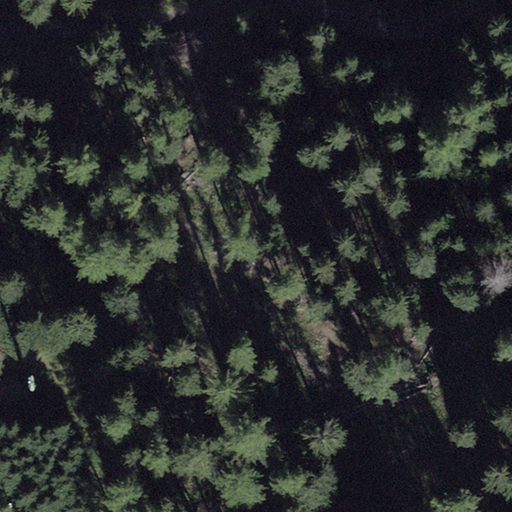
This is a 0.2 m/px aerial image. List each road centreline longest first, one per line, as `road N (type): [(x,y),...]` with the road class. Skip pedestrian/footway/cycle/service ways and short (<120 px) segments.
road 1 (track): [(241,0),(144,19),(0,32)]
road 2 (track): [(480,0),(411,31),(387,33),(293,0)]
